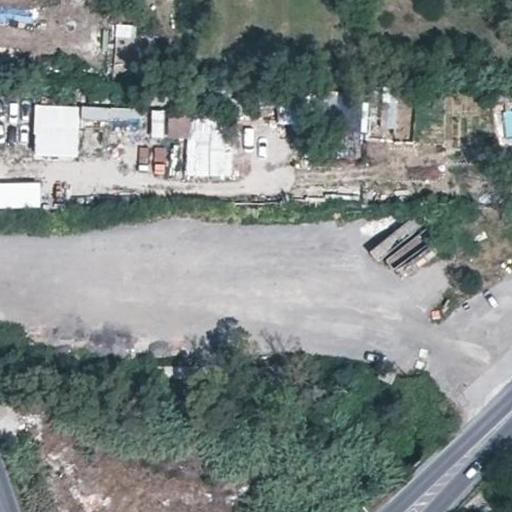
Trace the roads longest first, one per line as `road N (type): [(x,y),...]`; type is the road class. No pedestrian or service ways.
road 1 (primary): [(511,406),(392,511)]
road 2 (primary): [(436,511),(511,419)]
